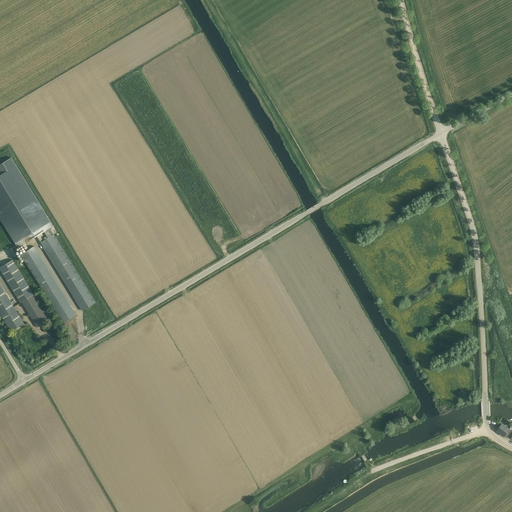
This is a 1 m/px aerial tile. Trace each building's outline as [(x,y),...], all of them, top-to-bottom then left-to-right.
[(49,228),(53,226),(29,187),(11,157),(0,164),(0,218),(18,247),(40,234),(44,240),(53,234),(49,228)] [(53,234),(44,240),(40,242),(82,311),(95,303),(53,234)] [(76,315),(34,246),(21,254),(63,323),(76,315)] [(34,294),(13,259),(0,267),(0,269),(21,302),(22,301),(37,326),(48,320),(32,295),(34,294)] [(24,323),(0,284),(0,313),(11,331),(24,323)] [(511,431),(499,422),(496,425),(499,427),(496,430),(506,438),(511,431)]
